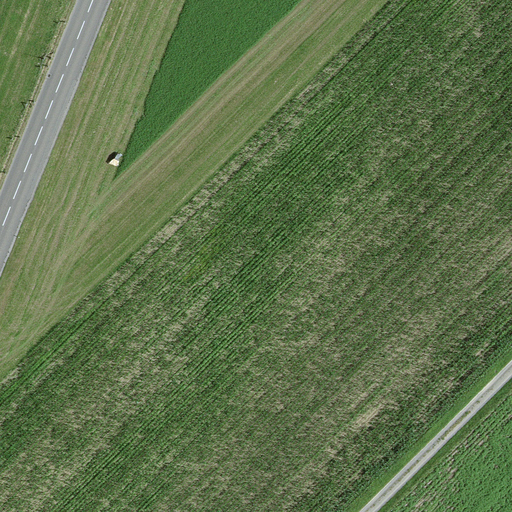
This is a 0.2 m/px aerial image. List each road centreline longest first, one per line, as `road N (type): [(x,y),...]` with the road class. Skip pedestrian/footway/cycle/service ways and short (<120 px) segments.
road 1 (tertiary): [(0,226),(90,0)]
road 2 (track): [(511,365),(363,511)]
